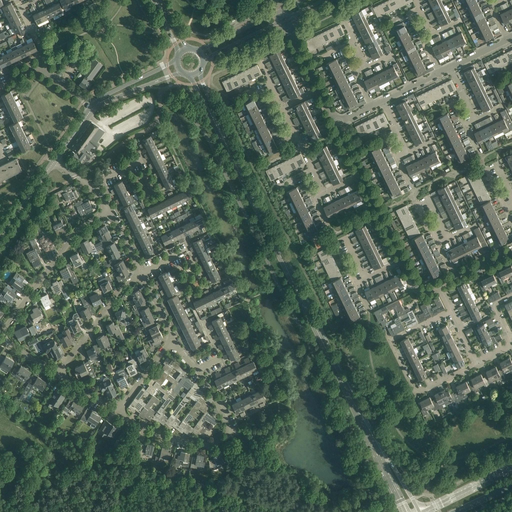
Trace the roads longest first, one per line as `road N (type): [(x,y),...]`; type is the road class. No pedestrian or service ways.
road 1 (tertiary): [(378,449),(214,120)]
road 2 (residential): [(58,374),(7,341),(5,326),(81,224),(109,208)]
road 3 (residential): [(58,374),(141,273)]
road 4 (residential): [(475,363),(416,393),(390,340)]
